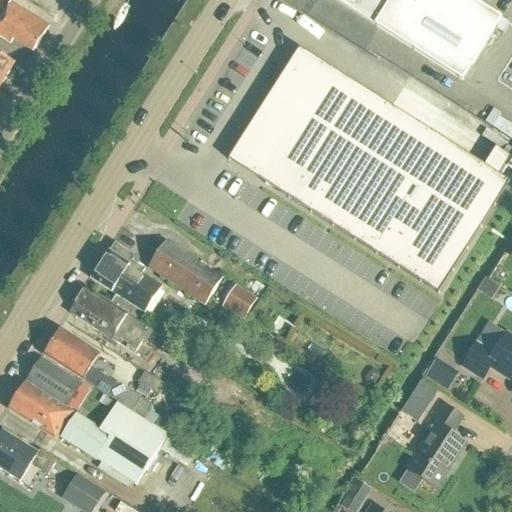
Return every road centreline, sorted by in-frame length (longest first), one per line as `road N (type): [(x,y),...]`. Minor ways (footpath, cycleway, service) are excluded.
road 1 (primary): [(0,355),(227,0)]
road 2 (unclassified): [(0,142),(89,0)]
